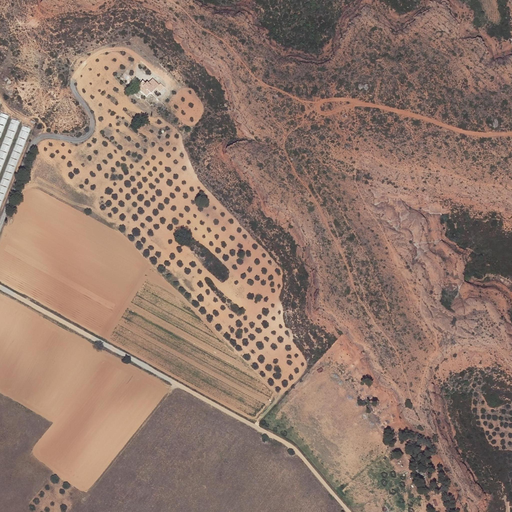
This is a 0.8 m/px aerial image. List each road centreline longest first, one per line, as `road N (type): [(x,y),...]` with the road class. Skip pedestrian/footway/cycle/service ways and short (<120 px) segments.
road 1 (track): [(0,286),(292,446),(349,511)]
road 2 (track): [(511,135),(475,136),(344,98),(321,100),(326,114),(347,105)]
